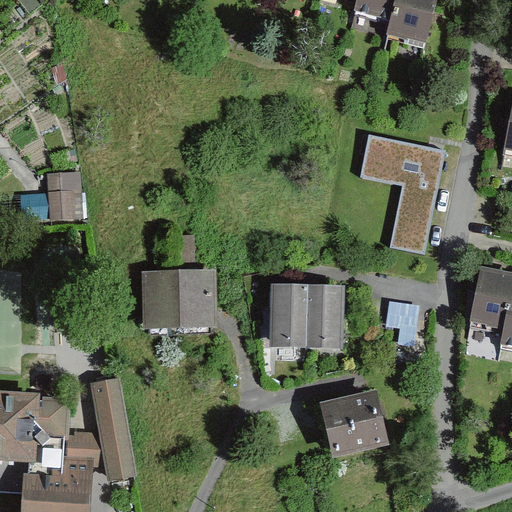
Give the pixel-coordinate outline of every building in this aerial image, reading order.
[(362,0),(360,8),(397,19),(402,0),(362,0)] [(430,41),(441,0),(402,0),(397,19),(394,31),(430,41)] [(372,134),(363,175),(408,186),(395,245),(424,251),(447,151),(436,149),(372,134)] [(84,176),(51,178),(53,225),(87,223),(84,176)] [(218,271),(199,271),(198,237),(170,238),(171,272),(150,273),(152,335),(220,334),(218,271)] [(511,309),(511,277),(483,271),(473,320),(508,328),(511,309)] [(273,286),(271,346),(307,348),(309,287),(273,286)] [(344,289),(309,287),(307,348),(342,349),(344,289)] [(419,340),(422,305),(408,304),(404,338),(419,340)] [(503,341),(505,330),(476,326),(474,336),(503,341)] [(39,400),(0,398),(0,494),(26,495),(24,511),(91,511),(94,467),(109,469),(112,482),(138,478),(122,383),(96,388),(104,437),(69,435),(69,423),(70,405),(39,404),(39,400)] [(322,409),(335,465),(390,453),(377,397),(322,409)]
